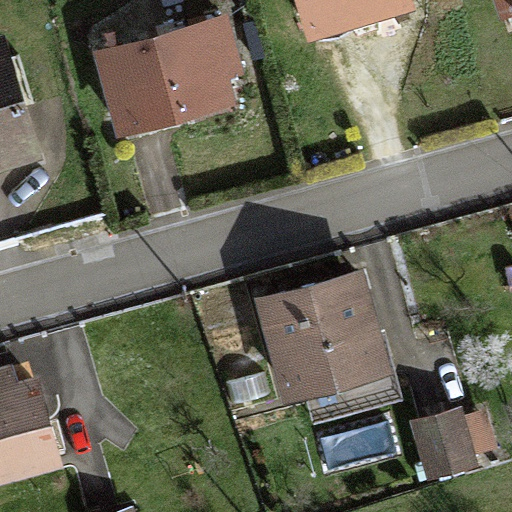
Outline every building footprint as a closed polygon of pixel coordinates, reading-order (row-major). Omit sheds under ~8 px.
[(302,0),(311,26),(396,0),(302,0)] [(220,17),(100,51),(120,123),(227,93),(216,54),(230,51),(220,17)] [(0,40),(0,156),(33,147),(0,40)] [(356,270),(322,280),(327,296),(361,287),(356,270)] [(361,287),(327,296),(322,280),(263,296),(288,389),(381,364),(361,287)] [(0,469),(54,455),(32,379),(10,385),(0,387),(0,469)] [(454,408),(418,419),(431,467),(468,457),(454,408)]
